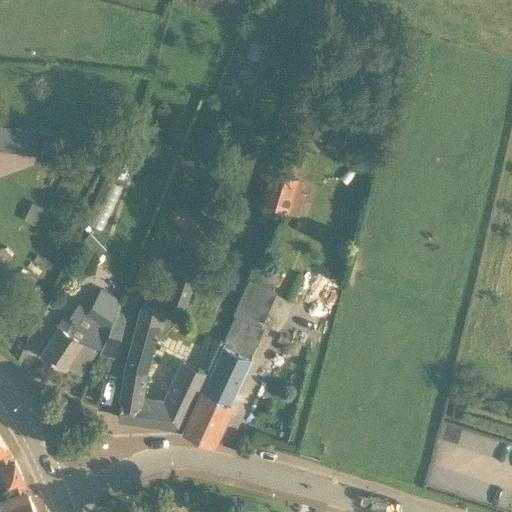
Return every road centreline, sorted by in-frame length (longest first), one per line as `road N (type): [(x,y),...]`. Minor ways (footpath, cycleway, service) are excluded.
road 1 (tertiary): [(403,511),(185,460),(136,465),(58,497)]
road 2 (secondary): [(58,497),(0,392)]
